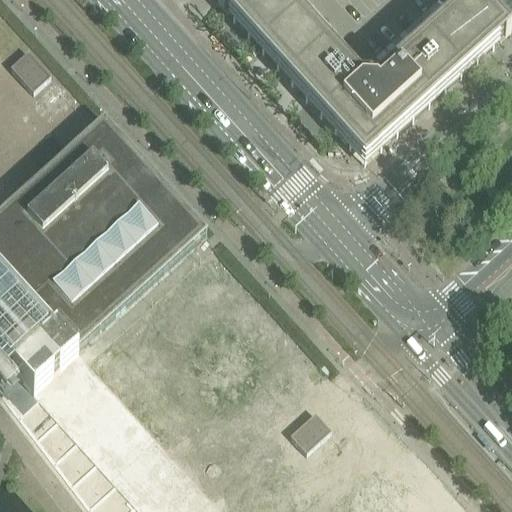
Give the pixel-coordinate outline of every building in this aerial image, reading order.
[(375,159),(425,113),(511,38),(510,36),(476,0),(472,0),(467,5),(462,0),(442,0),(371,66),(369,65),(363,71),(358,65),(351,65),(346,69),(282,0),(227,0),(217,10),(218,11),(220,9),(355,158),(375,159)] [(511,0),(476,0),(510,36),(511,38),(511,0)] [(28,59),(10,75),(33,100),(51,84),(28,59)] [(69,104),(55,89),(37,105),(51,120),(69,104)] [(0,511),(0,362),(33,398),(206,240),(150,178),(145,173),(104,126),(100,129),(95,134),(83,145),(34,189),(22,201),(0,220),(0,511)] [(174,392),(139,423),(219,511),(316,511),(320,508),(285,469),(267,450),(250,430),(232,411),(214,391),(196,372),(174,392)] [(315,421),(290,443),(306,461),(331,438),(315,421)] [(421,511),(400,488),(374,511),(421,511)]
